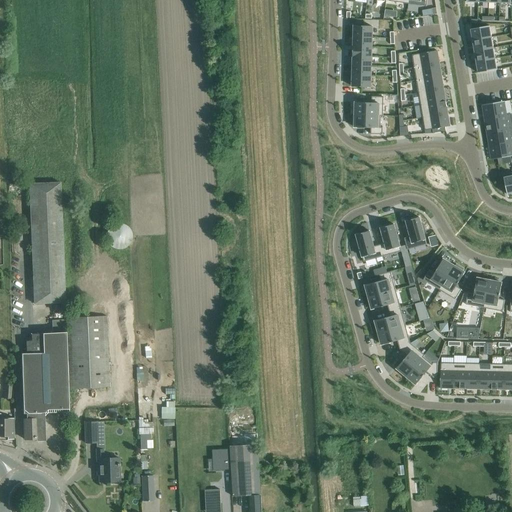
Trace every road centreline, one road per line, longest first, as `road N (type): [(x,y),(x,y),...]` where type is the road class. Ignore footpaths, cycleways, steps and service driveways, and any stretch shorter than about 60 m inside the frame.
road 1 (residential): [(511,408),(425,406),(384,387),(367,362),(337,242),(359,213),(415,198),(465,252),(511,266)]
road 2 (residential): [(333,0),(330,108),(341,135),(367,150),(469,149)]
road 3 (residential): [(448,0),(469,149)]
